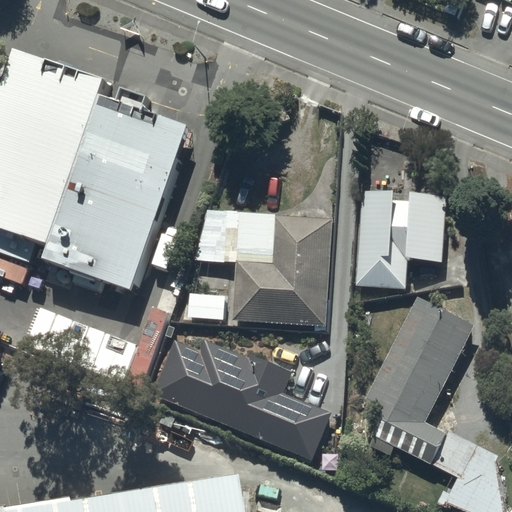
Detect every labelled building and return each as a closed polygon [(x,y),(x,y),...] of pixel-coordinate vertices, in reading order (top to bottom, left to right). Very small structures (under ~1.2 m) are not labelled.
[(180,101),(11,34),(0,62),(0,221),(114,267),(180,101)] [(400,201),(400,192),(364,191),(359,287),(408,289),(410,260),(446,262),(450,194),(416,193),(416,202),(400,201)] [(338,224),(278,221),(275,269),(238,267),(234,328),(331,334),(338,224)] [(228,296),(193,295),(192,318),(227,319),(228,296)] [(483,330),(425,302),(373,404),(393,414),(379,442),(439,472),(455,439),(433,428),(483,330)] [(254,370),(223,359),(212,415),(242,422),(254,370)] [(299,364),(265,364),(264,395),(268,395),(268,414),(277,414),(276,440),(296,441),(295,454),(324,454),(324,442),(340,442),(341,396),(298,394),(299,364)] [(0,511),(241,511),(234,468),(0,506),(0,511)]
